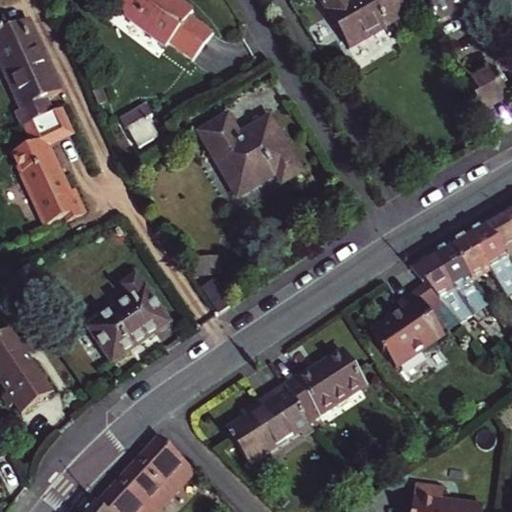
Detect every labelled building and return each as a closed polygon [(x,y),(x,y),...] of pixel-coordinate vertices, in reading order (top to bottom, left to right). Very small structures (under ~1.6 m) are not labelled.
[(194,15),(174,0),(121,0),(113,11),(167,51),(170,47),(194,66),(216,37),(191,19),(194,15)] [(319,0),(348,47),(404,14),(395,0),(319,0)] [(436,16),(440,22),(475,0),(426,0),(433,10),(430,12),(434,18),(436,16)] [(0,34),(2,37),(0,37),(0,57),(25,112),(19,115),(26,129),(27,128),(40,123),(55,116),(48,101),(65,93),(32,22),(6,35),(4,32),(0,34)] [(465,86),(481,114),(507,99),(490,72),(465,86)] [(147,110),(140,114),(143,119),(150,115),(147,110)] [(63,112),(55,116),(40,123),(51,146),(74,136),(63,112)] [(140,114),(127,122),(144,151),(164,140),(150,115),(143,119),(140,114)] [(227,121),(198,139),(235,201),(271,179),(279,192),(300,179),(268,124),(239,141),(227,121)] [(74,195),(51,146),(40,123),(27,128),(37,148),(17,157),(51,230),(68,221),(71,226),(90,217),(78,193),(74,195)] [(511,209),(503,215),(488,224),(511,263),(511,209)] [(470,234),(493,272),(500,268),(511,286),(511,263),(488,224),(478,229),(470,234)] [(452,245),(474,283),(493,272),(470,234),(461,239),(452,245)] [(457,293),(474,283),(452,245),(442,251),(434,255),(457,293)] [(422,262),(412,268),(430,288),(442,302),(457,293),(434,255),(422,262)] [(125,289),(140,279),(138,276),(124,286),(125,289)] [(89,327),(113,362),(170,324),(140,279),(125,289),(132,298),(89,327)] [(457,293),(463,302),(481,291),(474,283),(457,293)] [(217,286),(204,295),(219,317),(232,308),(217,286)] [(426,291),(443,309),(446,307),(442,302),(430,288),(426,291)] [(443,309),(426,291),(401,306),(404,311),(373,330),(396,367),(445,336),(432,315),(443,309)] [(446,307),(449,310),(463,302),(457,293),(442,302),(446,307)] [(474,306),(469,309),(471,312),(475,318),(480,315),(474,306)] [(463,312),(470,321),(475,318),(471,312),(469,309),(463,312)] [(0,336),(0,373),(11,391),(6,395),(12,404),(17,401),(25,413),(57,392),(31,352),(39,347),(29,332),(21,338),(14,327),(0,336)] [(288,388),(312,423),(368,386),(347,352),(304,381),(302,379),(288,388)] [(256,467),(315,427),(312,423),(288,388),(256,409),(258,413),(232,430),(256,467)] [(139,511),(148,504),(155,511),(156,511),(195,472),(161,439),(122,480),(99,504),(106,511),(139,511)] [(3,442),(0,443),(0,459),(11,455),(3,442)] [(446,489),(417,485),(413,511),(483,511),(484,505),(445,500),(446,489)] [(106,511),(99,504),(94,500),(85,511),(106,511)]
